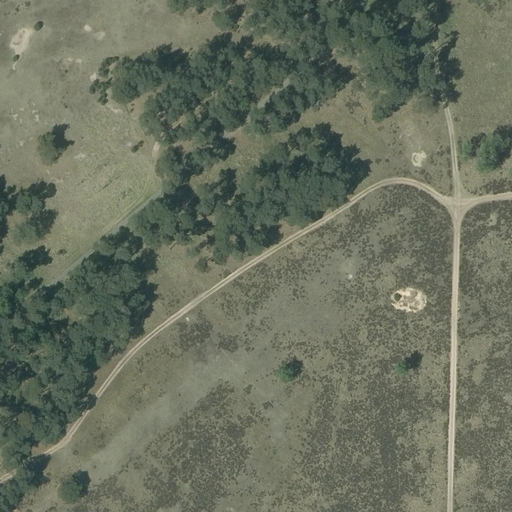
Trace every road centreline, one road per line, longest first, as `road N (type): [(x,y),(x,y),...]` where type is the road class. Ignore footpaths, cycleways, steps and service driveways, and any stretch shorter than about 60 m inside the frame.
road 1 (track): [(0,484),(59,447),(147,339),(372,187),(412,179),(452,210),(456,223)]
road 2 (track): [(449,511),(456,223)]
road 3 (track): [(456,223),(436,0)]
